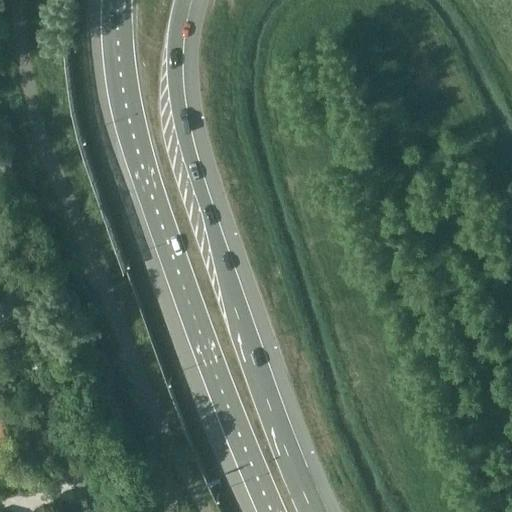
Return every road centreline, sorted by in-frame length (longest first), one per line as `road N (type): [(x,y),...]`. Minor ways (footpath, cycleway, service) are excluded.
road 1 (motorway): [(116,0),(120,72),(145,182),(272,511)]
road 2 (motorway): [(320,511),(239,304),(178,112),(173,58),(184,0)]
road 3 (tertiary): [(86,511),(0,250)]
